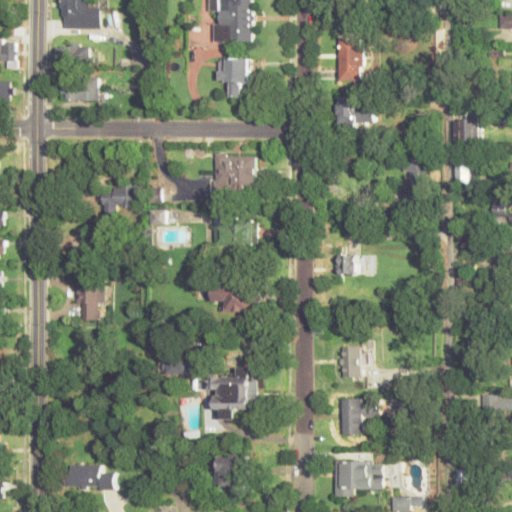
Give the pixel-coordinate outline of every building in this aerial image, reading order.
[(102,7),(91,7),(91,0),(63,0),(63,28),(102,28),(102,7)] [(256,41),(255,0),(212,0),(213,12),(222,12),(222,23),(216,23),(216,42),(256,41)] [(502,27),(511,27),(511,13),(502,14),(502,27)] [(343,80),(367,80),(367,37),(343,37),(343,80)] [(20,41),(0,40),(0,61),(9,62),(9,66),(20,66),(20,41)] [(58,66),(91,66),(91,44),(58,44),(58,66)] [(251,96),(251,57),(222,57),(222,82),(233,82),(233,96),(251,96)] [(0,99),(16,99),(16,81),(0,81),(0,99)] [(100,81),(66,81),(66,99),(100,99),(100,81)] [(368,104),(368,96),(342,96),(341,122),(378,123),(379,105),(368,104)] [(481,112),(470,112),(470,118),(456,118),(456,142),(481,142),(481,112)] [(345,159),(362,162),(365,146),(348,143),(345,159)] [(259,192),(259,154),(216,154),(216,201),(227,201),(228,191),(259,192)] [(429,197),(428,161),(406,161),(407,198),(429,197)] [(470,162),(457,162),(457,183),(470,183),(470,162)] [(105,185),(105,215),(117,215),(117,206),(137,206),(137,185),(105,185)] [(511,223),(511,211),(511,202),(492,202),(493,224),(511,223)] [(215,245),(259,246),(259,216),(216,215),(215,245)] [(511,255),(511,244),(511,245),(511,239),(483,239),(483,256),(511,255)] [(364,254),(342,254),(342,273),(364,273),(364,254)] [(102,319),(102,275),(79,275),(79,319),(102,319)] [(215,300),(228,301),(228,311),(256,312),(256,284),(216,283),(215,300)] [(365,346),(344,346),(345,377),(363,377),(363,363),(365,363),(365,346)] [(163,358),(163,374),(193,374),(193,358),(163,358)] [(240,409),(261,409),(260,367),(241,367),(241,375),(214,375),(214,389),(218,389),(218,409),(225,409),(225,419),(240,419),(240,409)] [(75,369),(74,413),(96,413),(97,370),(75,369)] [(511,395),(484,395),(484,411),(511,410),(511,395)] [(382,397),(345,397),(345,433),(367,433),(367,417),(382,417),(382,397)] [(223,486),(247,486),(247,456),(223,456),(223,486)] [(339,461),(339,496),(360,496),(360,487),(384,487),(384,461),(339,461)] [(117,489),(117,473),(104,473),(104,465),(68,465),(67,489),(117,489)]
